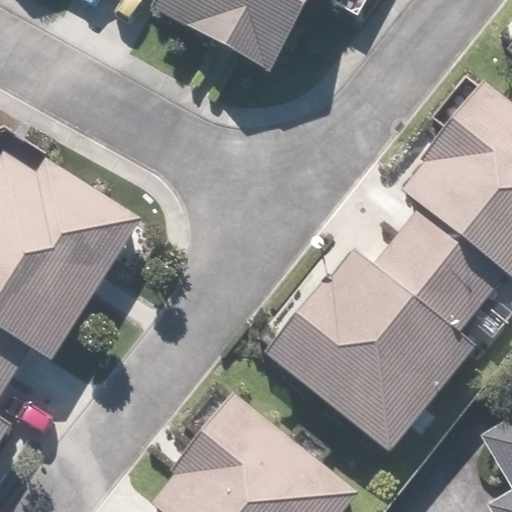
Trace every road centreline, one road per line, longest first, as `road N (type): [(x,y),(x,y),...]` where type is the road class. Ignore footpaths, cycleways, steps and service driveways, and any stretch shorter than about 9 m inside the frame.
road 1 (residential): [(271,238),(78,511)]
road 2 (residential): [(271,238),(0,79)]
road 3 (residential): [(439,0),(271,238)]
